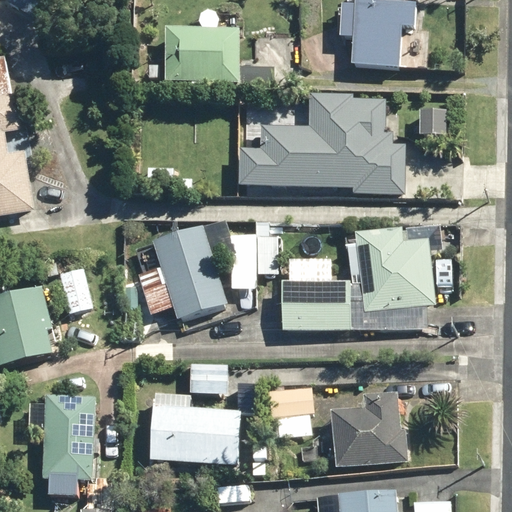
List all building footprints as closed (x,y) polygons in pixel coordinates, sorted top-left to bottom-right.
[(49,0),(15,0),(11,6),(36,21),(49,0)] [(343,43),(357,44),(355,71),(402,74),(404,35),(419,36),(421,11),(383,9),(384,0),(378,0),(360,0),(358,27),(344,26),(343,43)] [(168,88),(241,90),(277,91),(277,71),(242,70),(243,35),(170,33),(168,88)] [(18,102),(14,102),(9,63),(0,63),(0,223),(31,219),(37,218),(28,157),(12,160),(9,139),(23,137),(18,102)] [(356,103),(314,101),(313,129),(263,127),(262,139),(252,138),(251,155),(243,155),(241,192),(408,200),(410,149),(390,148),(392,116),(355,114),(356,103)] [(452,117),(422,115),(420,140),(450,141),(452,117)] [(258,228),(257,243),(235,242),(230,225),(156,249),(139,254),(147,280),(142,281),(155,322),(176,315),(180,327),(230,312),(217,267),(224,265),(237,267),(235,295),(258,298),(260,280),(281,282),(284,243),(273,243),(274,228),(258,228)] [(357,243),(358,252),(366,318),(436,310),(429,245),(390,249),(389,240),(357,243)] [(86,275),(62,281),(72,320),(95,315),(86,275)] [(355,289),(285,286),(283,334),(353,337),(355,289)] [(0,372),(56,360),(50,337),(56,335),(46,291),(0,301),(0,372)] [(233,372),(194,371),(193,399),(232,400),(233,372)] [(320,389),(320,398),(332,399),(333,375),(298,374),(298,388),(320,389)] [(312,422),(316,422),(315,394),(275,395),(276,424),(281,424),(281,442),(313,440),(312,422)] [(243,396),(242,416),(194,414),(194,402),(158,401),(158,412),(154,412),(153,438),(156,438),(155,465),(242,469),(244,420),(255,420),(256,396),(243,396)] [(400,401),(366,400),(366,403),(359,403),(359,416),(340,416),(339,473),(408,469),(409,432),(399,432),(400,401)] [(46,485),(52,486),(52,500),(82,501),(82,487),(96,488),(101,403),(50,401),(46,485)] [(251,492),(214,492),(214,508),(251,508),(251,492)] [(320,511),(452,511),(452,507),(418,509),(418,511),(401,511),(401,497),(342,501),(342,503),(320,505),(320,511)]
